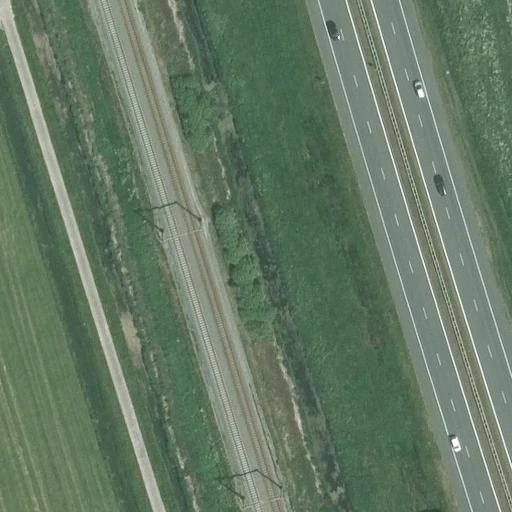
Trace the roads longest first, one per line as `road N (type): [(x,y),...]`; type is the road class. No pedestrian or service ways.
road 1 (track): [(158,511),(1,0)]
road 2 (motorway): [(336,0),(489,511)]
road 3 (motorway): [(511,411),(388,0)]
